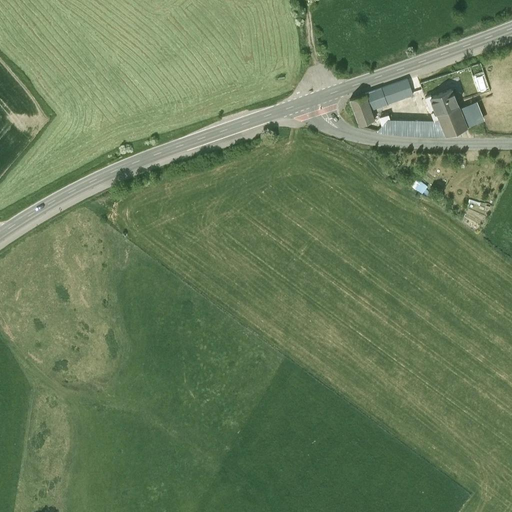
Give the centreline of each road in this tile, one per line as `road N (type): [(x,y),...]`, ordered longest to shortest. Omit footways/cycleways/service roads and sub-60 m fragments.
road 1 (secondary): [(317,97),(135,163),(0,235)]
road 2 (tertiary): [(511,146),(349,135),(329,125),(317,97)]
road 3 (secondary): [(511,26),(317,97)]
